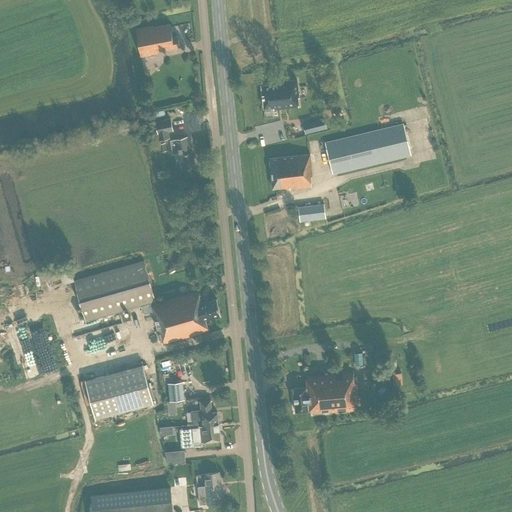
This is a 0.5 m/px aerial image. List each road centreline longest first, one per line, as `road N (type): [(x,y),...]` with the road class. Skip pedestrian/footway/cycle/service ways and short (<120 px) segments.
road 1 (primary): [(277,511),(262,451),(218,0)]
road 2 (unclassified): [(201,0),(251,511)]
road 3 (track): [(74,376),(89,438),(65,511)]
